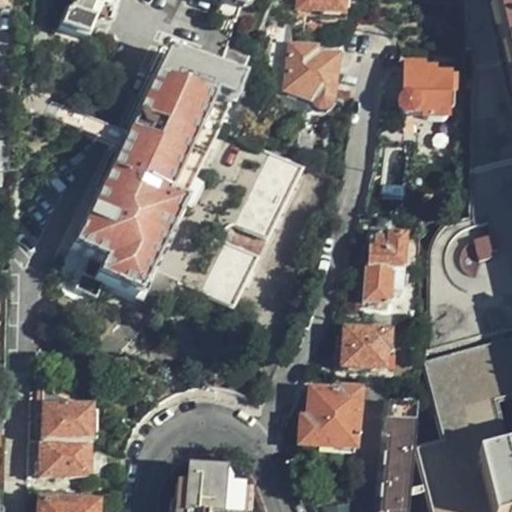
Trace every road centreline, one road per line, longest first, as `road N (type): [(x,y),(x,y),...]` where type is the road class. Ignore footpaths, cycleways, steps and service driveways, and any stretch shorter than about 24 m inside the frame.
road 1 (residential): [(251,445),(332,284),(369,95),(363,71)]
road 2 (residential): [(11,511),(22,246),(79,176)]
road 3 (tertiary): [(251,445),(216,426),(179,434),(154,466),(143,511)]
